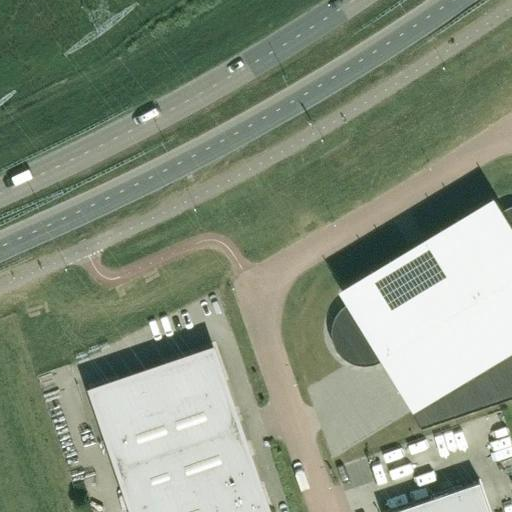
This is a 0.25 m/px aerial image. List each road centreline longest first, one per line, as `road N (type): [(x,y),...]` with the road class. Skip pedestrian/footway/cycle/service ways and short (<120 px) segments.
road 1 (unclassified): [(323,511),(252,305),(255,284),(511,140)]
road 2 (primary): [(0,246),(218,139),(446,0)]
road 3 (primary): [(347,0),(173,103),(0,190)]
